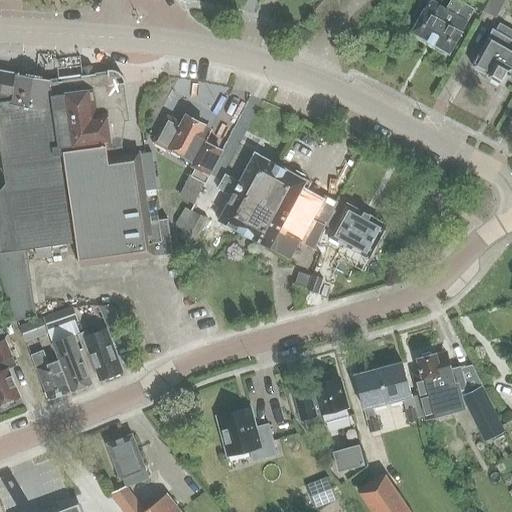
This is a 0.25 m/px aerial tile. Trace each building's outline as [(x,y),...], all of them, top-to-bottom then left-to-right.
[(465,19),(470,10),(465,8),(467,5),(457,0),(450,0),(446,8),(431,0),(428,0),(411,31),(448,53),(461,32),(460,31),(467,20),(465,19)] [(482,9),(486,0),(471,0),(470,3),(482,9)] [(495,16),(504,0),(486,0),(482,9),(495,16)] [(511,77),(511,30),(499,23),(495,30),(492,29),(471,65),(487,74),(487,75),(502,84),(507,75),(511,77)] [(120,84),(125,84),(124,83),(124,81),(124,79),(123,78),(122,76),(121,75),(119,73),(117,72),(114,71),(111,70),(109,70),(106,70),(107,75),(95,77),(95,74),(80,76),(81,79),(49,83),(49,80),(15,74),(11,100),(0,98),(0,157),(3,184),(0,188),(0,287),(13,322),(33,315),(24,248),(33,247),(34,257),(49,255),(48,245),(74,242),(77,266),(170,254),(165,220),(147,222),(138,152),(122,154),(120,145),(124,120),(125,120),(120,84)] [(0,98),(11,100),(15,74),(0,71),(0,98)] [(221,149),(206,141),(209,134),(200,130),(203,126),(198,124),(201,120),(191,116),(190,119),(185,116),(181,124),(166,117),(152,142),(168,151),(170,148),(198,164),(191,177),(204,184),(209,175),(207,174),(221,149)] [(256,200),(275,164),(254,153),(238,182),(224,174),(220,182),(256,200)] [(300,190),(305,181),(275,164),(256,200),(286,216),(280,227),(283,229),(281,233),(285,235),(275,252),(289,259),(299,242),(313,250),(327,223),(328,223),(330,215),(331,215),(338,203),(324,196),(321,201),(300,190)] [(239,232),(256,200),(220,182),(217,189),(231,196),(218,220),(239,232)] [(239,232),(275,252),(285,235),(281,233),(283,229),(280,227),(286,216),(256,200),(239,232)] [(368,258),(386,225),(346,204),(338,219),(331,215),(330,215),(328,223),(334,226),(328,237),(353,251),(352,253),(363,260),(365,257),(368,258)] [(207,219),(192,211),(178,236),(192,244),(207,219)] [(323,278),(311,274),(305,289),(317,293),(323,278)] [(91,383),(80,354),(73,335),(74,334),(70,324),(78,321),(72,305),(42,317),(70,391),(91,383)] [(99,311),(105,328),(109,338),(122,333),(111,305),(97,306),(99,311)] [(46,333),(40,317),(18,325),(24,342),(46,333)] [(87,330),(77,334),(83,351),(87,349),(99,380),(122,372),(109,338),(105,328),(92,333),(88,335),(87,330)] [(8,402),(19,397),(7,368),(14,366),(11,358),(4,339),(0,340),(0,406),(1,407),(7,405),(8,402)] [(465,387),(459,368),(450,370),(446,356),(436,359),(435,354),(432,355),(429,352),(421,354),(420,358),(417,359),(419,367),(418,368),(419,373),(413,374),(426,418),(464,407),(459,389),(465,387)] [(48,400),(70,391),(58,360),(47,364),(43,353),(32,357),(48,400)] [(378,370),(387,404),(401,400),(400,398),(401,397),(408,422),(418,420),(411,395),(410,395),(402,363),(378,370)] [(373,408),(387,404),(378,370),(353,376),(362,408),(363,407),(369,433),(379,430),(375,416),(374,417),(371,405),(372,405),(373,408)] [(303,420),(306,429),(349,417),(338,377),(313,384),(315,390),(293,396),(300,421),(303,420)] [(488,437),(503,430),(482,387),(467,394),(488,437)] [(250,408),(216,417),(226,456),(248,450),(252,461),(276,455),(268,424),(255,427),(250,408)] [(131,434),(106,444),(119,478),(121,477),(125,486),(126,486),(147,478),(143,469),(144,469),(131,434)] [(337,471),(363,464),(358,444),(332,452),(337,471)] [(372,511),(410,511),(383,472),(357,490),(372,511)] [(305,485),(314,509),(336,500),(327,476),(305,485)] [(145,510),(141,511),(180,511),(166,493),(145,510)]
